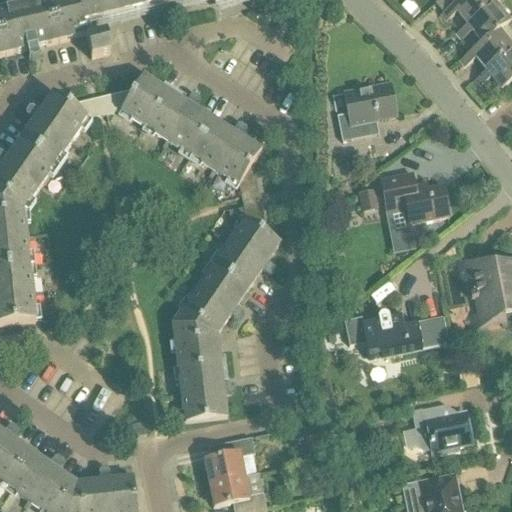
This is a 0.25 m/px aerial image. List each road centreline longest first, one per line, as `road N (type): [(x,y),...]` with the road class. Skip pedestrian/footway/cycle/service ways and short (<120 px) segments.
road 1 (residential): [(163,511),(154,449),(275,417),(265,337),(297,273),(285,127),(169,54),(19,91),(0,116)]
road 2 (residential): [(479,142),(410,55),(353,0)]
